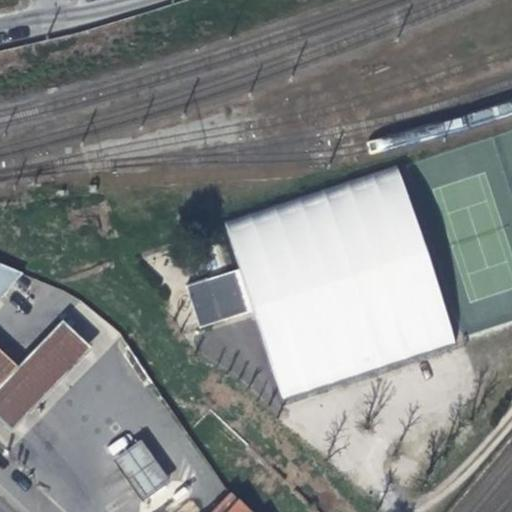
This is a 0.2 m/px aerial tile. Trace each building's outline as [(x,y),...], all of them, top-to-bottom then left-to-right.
[(214,220),(230,269),(244,311),(274,402),(287,397),(442,345),(384,165),(214,220)] [(195,329),(244,311),(230,269),(182,288),(195,329)] [(0,312),(30,281),(5,274),(0,270),(0,312)] [(23,374),(0,352),(0,393),(2,396),(0,397),(0,424),(14,438),(93,354),(66,329),(23,374)] [(204,410),(191,424),(190,425),(218,473),(244,445),(204,410)] [(186,511),(125,423),(95,444),(143,511),(186,511)] [(249,511),(229,493),(228,493),(209,511),(249,511)]
